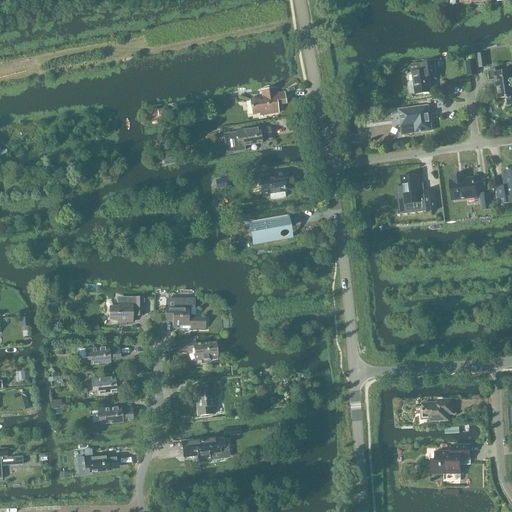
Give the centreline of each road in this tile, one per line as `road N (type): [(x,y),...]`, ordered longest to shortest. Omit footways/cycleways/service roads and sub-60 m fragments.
road 1 (residential): [(353,373),(328,167)]
road 2 (residential): [(328,167),(301,0)]
road 3 (residential): [(140,506),(158,426),(158,347)]
road 4 (residential): [(328,167),(476,146)]
road 5 (residential): [(353,373),(494,364)]
road 6 (residential): [(362,511),(353,373)]
road 7 (residential): [(511,496),(500,465),(494,364)]
